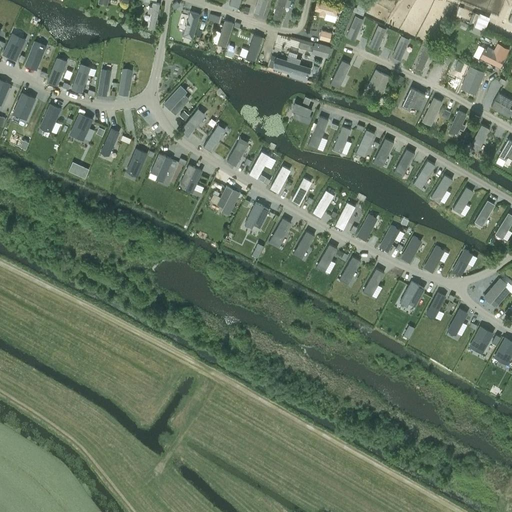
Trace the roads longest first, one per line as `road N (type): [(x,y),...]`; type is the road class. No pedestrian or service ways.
road 1 (track): [(455,511),(0,262)]
road 2 (unknown): [(0,278),(200,378),(426,511)]
road 3 (track): [(134,511),(74,443),(0,394)]
